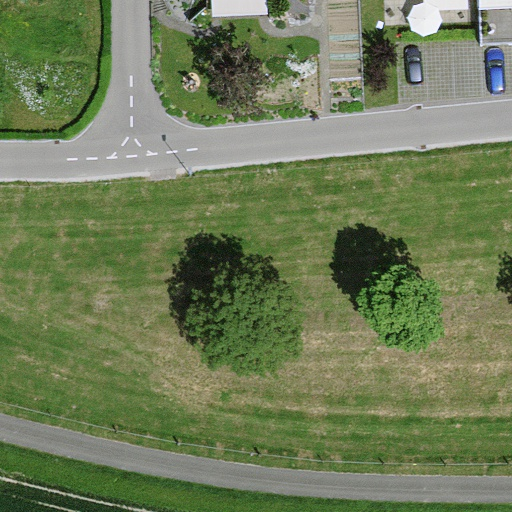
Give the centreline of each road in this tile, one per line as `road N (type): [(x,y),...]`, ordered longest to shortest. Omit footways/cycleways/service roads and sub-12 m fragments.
road 1 (residential): [(0,424),(251,482),(511,486)]
road 2 (residential): [(124,154),(198,154),(511,122)]
road 3 (residential): [(123,0),(124,154)]
road 4 (residential): [(0,155),(124,154)]
